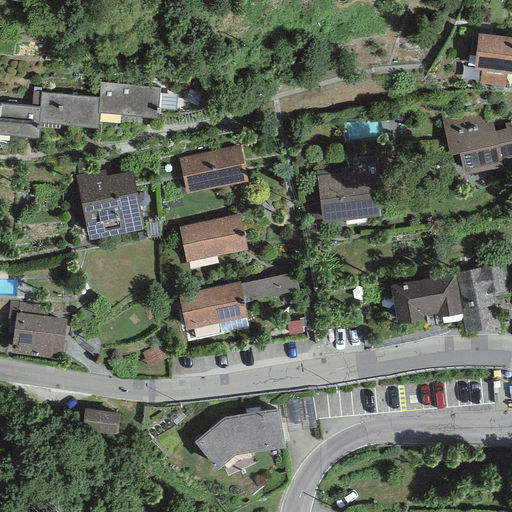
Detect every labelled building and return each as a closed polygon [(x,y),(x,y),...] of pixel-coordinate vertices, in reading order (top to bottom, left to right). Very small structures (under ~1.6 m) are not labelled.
[(474,68),(481,68),(479,85),(508,86),(510,72),(511,71),(511,35),(477,31),(474,68)] [(159,86),(100,82),(99,95),(98,112),(157,115),(159,86)] [(99,95),(41,92),(40,106),(39,121),(97,125),(98,112),(99,95)] [(40,106),(0,103),(0,132),(38,134),(39,121),(40,106)] [(511,121),(493,125),(493,121),(485,122),(484,117),(440,112),(449,154),(459,151),(463,173),(511,164),(511,121)] [(240,145),(179,158),(187,192),(247,179),(240,145)] [(422,149),(380,154),(386,203),(429,197),(422,149)] [(386,203),(380,154),(351,158),(352,166),(316,171),(320,200),(300,203),(301,214),(311,213),(312,220),(322,219),(322,222),(380,214),(379,208),(386,203)] [(132,170),(106,175),(105,169),(76,175),(77,181),(89,237),(143,227),(132,170)] [(239,213),(179,227),(186,261),(247,247),(239,213)] [(502,263),(455,272),(455,273),(462,310),(465,330),(498,325),(492,291),(507,288),(502,263)] [(295,271),(241,283),(245,301),(299,289),(295,271)] [(455,273),(391,284),(397,322),(424,318),(423,314),(437,311),(437,314),(462,310),(455,273)] [(240,281),(178,294),(186,329),(248,316),(245,301),(241,283),(240,281)] [(7,321),(15,322),(11,350),(61,356),(66,318),(37,315),(38,305),(10,302),(7,321)] [(285,445),(279,405),(225,415),(194,439),(217,468),(235,453),(285,445)] [(120,412),(85,408),(82,428),(118,433),(120,412)]
